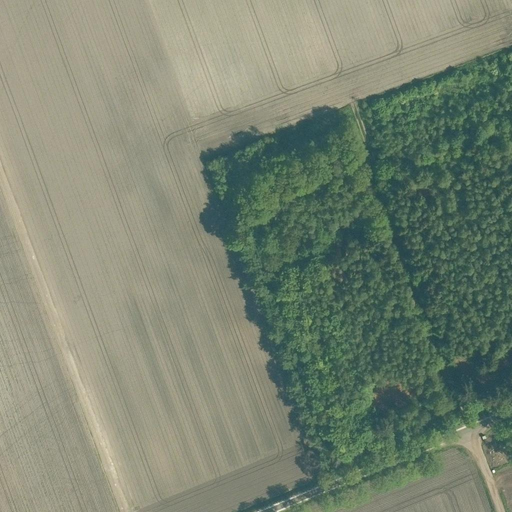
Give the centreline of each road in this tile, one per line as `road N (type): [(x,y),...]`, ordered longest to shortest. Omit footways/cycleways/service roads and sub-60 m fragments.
road 1 (track): [(125,511),(0,171)]
road 2 (track): [(469,428),(353,105)]
road 3 (unclassified): [(265,511),(511,410)]
